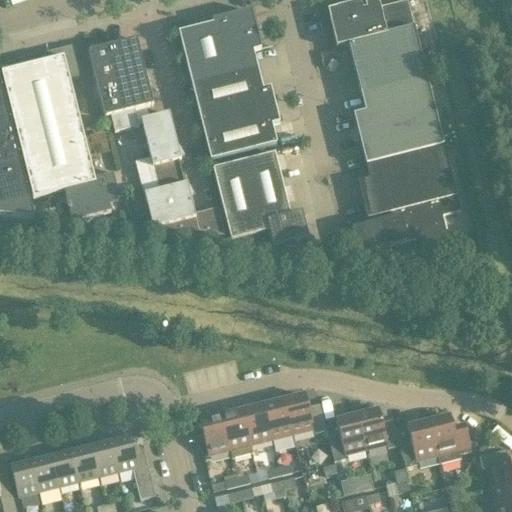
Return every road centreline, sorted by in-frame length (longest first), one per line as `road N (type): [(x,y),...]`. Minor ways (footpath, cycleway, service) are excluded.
road 1 (residential): [(511,415),(299,379),(166,412)]
road 2 (residential): [(0,421),(124,388),(147,388),(166,412)]
